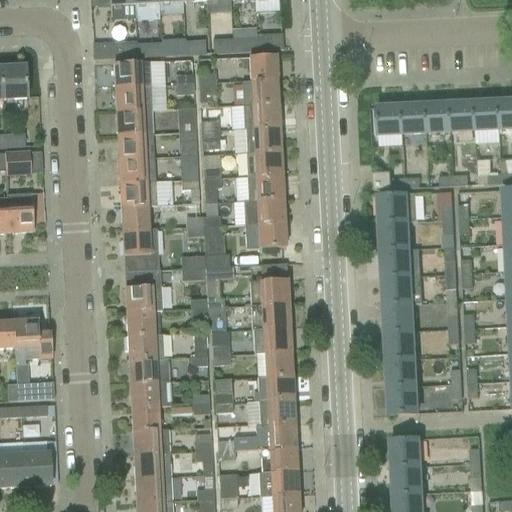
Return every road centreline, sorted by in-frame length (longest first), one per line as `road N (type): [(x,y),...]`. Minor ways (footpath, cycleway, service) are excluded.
road 1 (residential): [(84,511),(62,53),(54,31),(0,22)]
road 2 (tertiary): [(346,511),(322,41)]
road 3 (residential): [(322,41),(511,29)]
